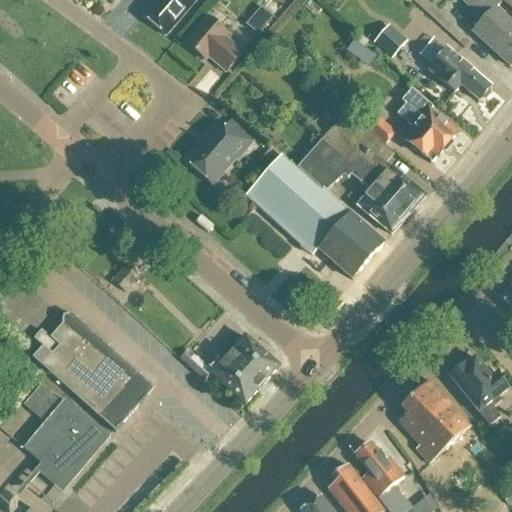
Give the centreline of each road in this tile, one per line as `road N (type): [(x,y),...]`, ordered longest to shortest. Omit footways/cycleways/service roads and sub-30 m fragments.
road 1 (unclassified): [(292,511),(511,269)]
road 2 (tertiary): [(319,366),(511,142)]
road 3 (unclassified): [(319,366),(102,181)]
road 4 (tertiary): [(181,511),(319,366)]
road 5 (residential): [(102,181),(170,101),(166,85),(131,58)]
road 6 (residential): [(0,253),(75,158)]
